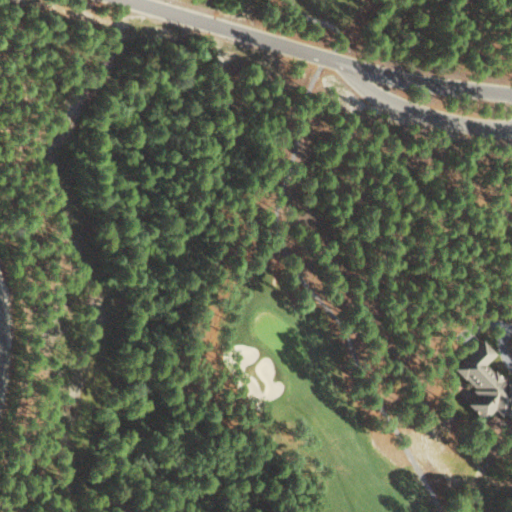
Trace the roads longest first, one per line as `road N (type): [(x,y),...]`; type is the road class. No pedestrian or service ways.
road 1 (residential): [(363,66),(128,0)]
road 2 (residential): [(363,66),(389,101),(434,118),(511,128)]
road 3 (residential): [(511,94),(363,66)]
